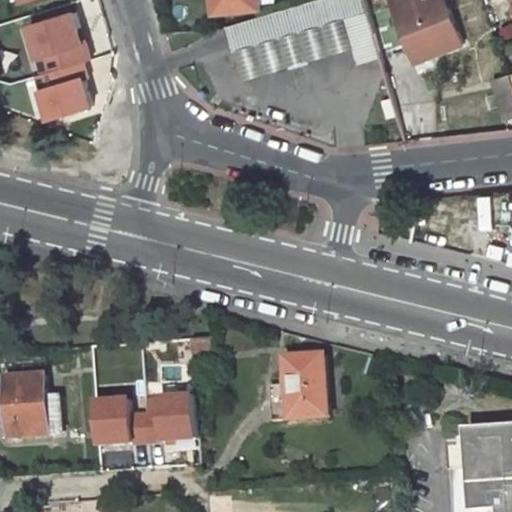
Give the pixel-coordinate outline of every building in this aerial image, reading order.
[(262,8),(260,0),(216,0),(218,12),(262,8)] [(302,34),(350,19),(358,47),(364,64),(386,57),(369,0),(323,0),(251,23),(259,47),(283,40),(302,34)] [(466,46),(447,0),(394,0),(418,62),(466,46)] [(60,122),(108,108),(81,12),(33,25),(60,122)] [(311,61),(358,47),(350,19),(302,34),(311,61)] [(283,40),(291,67),(311,61),(302,34),(283,40)] [(259,47),(268,74),(291,67),(283,40),(259,47)] [(511,110),(511,75),(494,81),(504,113),(511,110)] [(200,373),(221,371),(220,349),(199,351),(200,373)] [(199,351),(172,353),(174,383),(187,381),(187,374),(200,373),(199,351)] [(333,428),(328,369),(294,371),(298,401),(274,403),(276,433),(333,428)] [(68,434),(65,404),(53,404),(52,389),(15,392),(17,408),(6,409),(10,445),(57,440),(57,435),(68,434)] [(164,412),(152,413),(153,446),(205,444),(204,396),(163,397),(164,412)] [(140,401),(102,404),(104,444),(142,442),(140,401)] [(511,511),(511,428),(471,432),(478,511),(511,511)]
